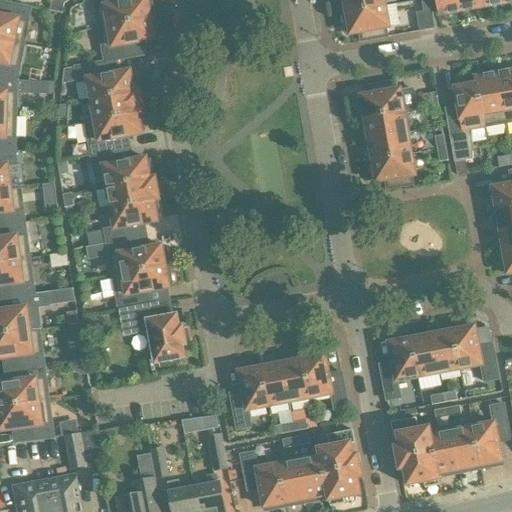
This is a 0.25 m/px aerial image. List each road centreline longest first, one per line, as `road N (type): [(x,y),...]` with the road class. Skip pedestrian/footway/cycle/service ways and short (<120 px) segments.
road 1 (residential): [(211,321),(169,105),(187,59),(175,0)]
road 2 (residential): [(387,511),(350,299)]
road 3 (residential): [(469,277),(475,265),(464,193),(337,211)]
road 4 (residential): [(311,69),(511,32)]
road 5 (residential): [(211,321),(220,376),(110,399)]
road 6 (residential): [(337,211),(311,69)]
road 7 (residential): [(350,299),(211,321)]
road 8 (residential): [(350,299),(469,277)]
